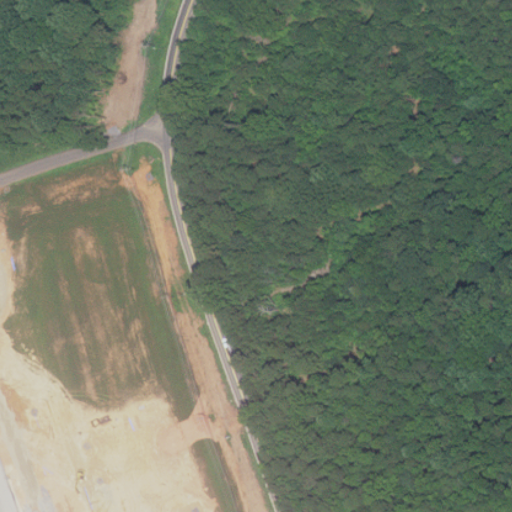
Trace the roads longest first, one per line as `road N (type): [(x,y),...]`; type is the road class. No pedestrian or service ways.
road 1 (tertiary): [(285,511),(190,240),(172,165),(173,71),(192,0)]
road 2 (residential): [(170,128),(0,182)]
